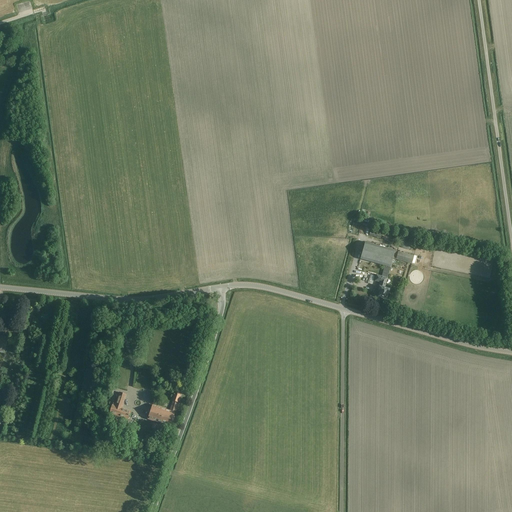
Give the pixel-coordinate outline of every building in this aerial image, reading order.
[(363,226),(360,233),(366,235),(368,227),(363,226)] [(381,238),(382,234),(370,230),(369,235),(381,238)] [(414,245),(412,238),(406,236),(401,241),(402,248),(409,250),(414,245)] [(395,251),(365,242),(360,259),(384,266),(381,276),(376,275),(375,281),(380,282),(378,291),(380,291),(378,297),(382,297),(381,298),(386,299),(388,293),(389,293),(390,289),(385,288),(393,259),(396,260),(397,258),(412,263),(414,256),(395,251)] [(428,251),(429,246),(416,243),(414,248),(428,251)] [(152,405),(148,419),(170,427),(175,413),(175,412),(178,403),(181,394),(175,392),(172,400),(173,401),(170,411),(152,405)] [(113,406),(110,414),(127,419),(130,411),(121,409),(126,395),(120,393),(115,407),(113,406)]
